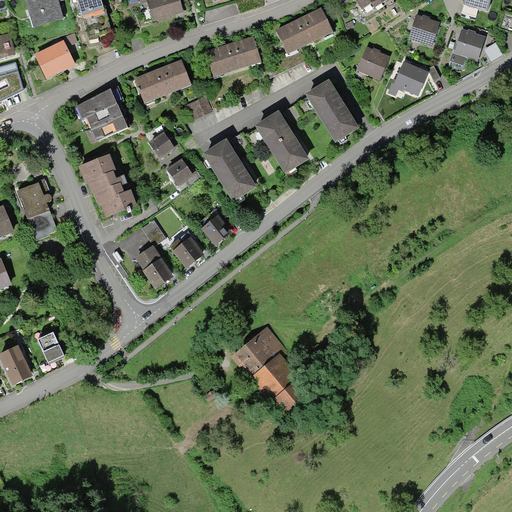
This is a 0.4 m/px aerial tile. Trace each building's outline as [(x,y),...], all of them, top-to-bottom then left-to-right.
[(63,18),(58,0),(24,0),(31,26),(63,18)] [(104,9),(101,0),(76,0),(81,16),(104,9)] [(154,21),(184,12),(180,0),(127,0),(130,8),(148,2),(154,21)] [(391,0),(356,0),(362,9),(370,5),(373,10),(391,0)] [(490,0),(463,0),(463,4),(488,11),(490,0)] [(81,16),(93,59),(119,47),(113,26),(110,27),(104,9),(81,16)] [(322,9),(275,31),(287,55),(264,67),(268,75),(299,60),(295,52),(334,33),(322,9)] [(511,15),(505,13),(501,28),(510,30),(511,25),(511,15)] [(442,24),(418,15),(409,38),(433,47),(442,24)] [(486,35),(460,27),(448,67),(461,71),(466,55),(479,59),(486,35)] [(0,55),(14,52),(9,33),(0,35),(0,55)] [(74,34),(65,37),(69,46),(78,43),(74,34)] [(263,63),(256,37),(208,51),(215,77),(263,63)] [(76,65),(64,40),(35,54),(47,79),(76,65)] [(390,56),(366,46),(356,69),(380,79),(390,56)] [(190,85),(179,60),(134,80),(145,104),(190,85)] [(0,67),(0,102),(24,90),(17,63),(0,67)] [(430,72),(406,63),(396,86),(391,84),(388,94),(395,97),(399,87),(420,96),(430,72)] [(360,127),(330,80),(305,96),(335,143),(360,127)] [(121,112),(110,91),(72,110),(74,115),(76,120),(82,117),(96,144),(128,128),(125,122),(121,112)] [(183,104),(190,120),(211,111),(204,95),(183,104)] [(309,157),(278,110),(256,125),(286,172),(309,157)] [(148,143),(159,159),(175,148),(164,133),(148,143)] [(255,187),(225,139),(202,154),(232,202),(255,187)] [(103,158),(77,169),(83,184),(86,183),(91,196),(95,195),(100,207),(103,206),(108,218),(135,207),(130,195),(125,196),(120,183),(117,185),(111,171),(109,172),(103,158)] [(168,169),(178,186),(194,176),(183,159),(168,169)] [(48,194),(45,195),(40,181),(17,189),(35,239),(58,231),(48,204),(51,202),(52,199),(52,197),(51,196),(48,194)] [(3,204),(0,205),(0,237),(14,232),(3,204)] [(202,231),(215,248),(233,235),(220,217),(202,231)] [(134,260),(155,291),(175,277),(154,247),(162,242),(149,224),(139,231),(151,249),(134,260)] [(171,251),(186,270),(202,258),(188,239),(171,251)] [(0,289),(12,284),(1,259),(0,259),(0,289)] [(232,358),(288,426),(316,403),(303,387),(291,373),(294,371),(281,355),(286,350),(268,328),(232,358)] [(64,356),(54,333),(37,340),(48,363),(60,358),(64,356)] [(333,338),(294,371),(291,373),(303,387),(344,352),(333,338)] [(0,352),(0,356),(12,385),(32,376),(27,363),(19,345),(0,352)]
